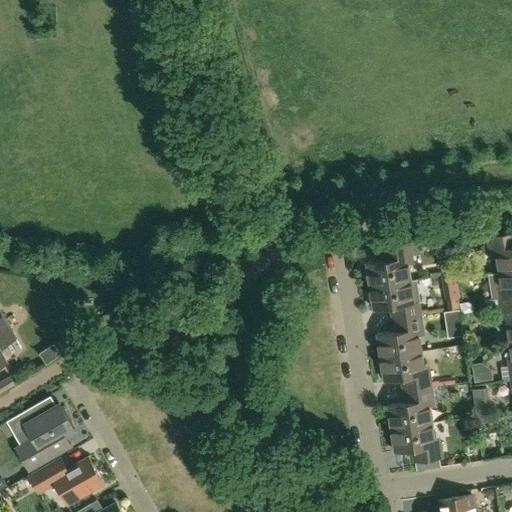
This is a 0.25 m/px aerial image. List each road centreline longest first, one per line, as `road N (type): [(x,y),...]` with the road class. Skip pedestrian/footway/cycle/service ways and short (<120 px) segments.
road 1 (residential): [(379,490),(339,243)]
road 2 (residential): [(150,511),(78,388)]
road 3 (residential): [(379,490),(511,468)]
